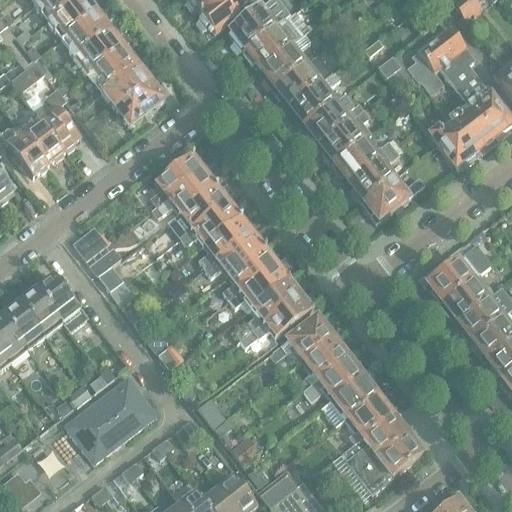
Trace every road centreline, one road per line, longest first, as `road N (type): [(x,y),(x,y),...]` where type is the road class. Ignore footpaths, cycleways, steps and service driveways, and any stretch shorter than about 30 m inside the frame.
road 1 (residential): [(0,270),(214,104)]
road 2 (residential): [(358,290),(214,104)]
road 3 (residential): [(482,449),(358,290)]
road 4 (residential): [(358,290),(511,171)]
road 5 (residential): [(214,104),(132,0)]
